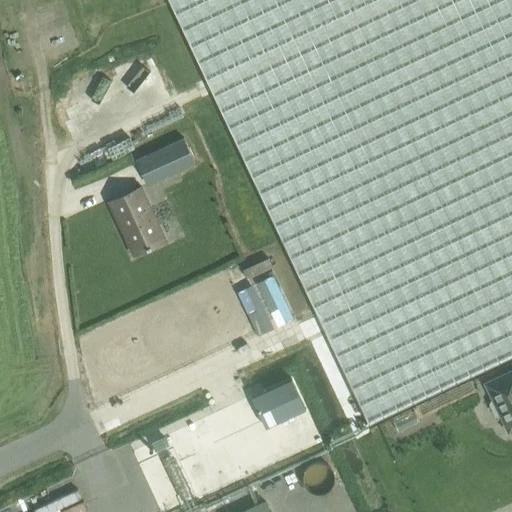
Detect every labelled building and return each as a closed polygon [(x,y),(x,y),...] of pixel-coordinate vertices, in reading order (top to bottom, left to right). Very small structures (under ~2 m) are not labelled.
[(511,0),(168,0),(368,422),(511,354),(511,0)] [(149,186),(196,164),(184,139),(137,161),(149,186)] [(166,241),(141,187),(109,202),(134,256),(166,241)] [(272,278),(238,294),(257,334),(291,318),(272,278)] [(511,371),(486,384),(494,401),(491,402),(490,405),(495,417),(499,418),(501,417),(509,432),(511,430),(511,371)] [(304,411),(290,381),(253,398),(267,428),(304,411)] [(230,483),(234,497),(305,477),(301,463),(230,483)] [(269,511),(265,503),(245,511),(269,511)]
